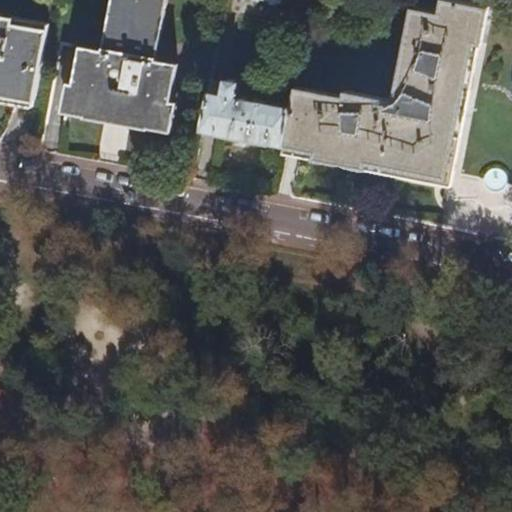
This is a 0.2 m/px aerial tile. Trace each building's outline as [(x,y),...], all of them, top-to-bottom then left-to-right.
[(115,0),(106,49),(83,45),(72,104),(169,122),(180,63),(158,59),(168,0),(115,0)] [(286,4),(313,10),(315,0),(255,0),(286,6),(286,4)] [(345,94),(298,85),(294,105),(287,144),(318,151),(317,157),(368,168),(370,161),(447,177),(474,41),(480,42),(488,7),(456,0),(441,0),(439,12),(413,6),(394,99),(346,90),(345,94)] [(51,23),(0,13),(0,91),(37,98),(51,23)] [(287,144),(294,105),(239,95),(242,84),(239,80),(231,78),(227,81),(226,82),(215,80),(205,130),(287,145),(287,144)]
